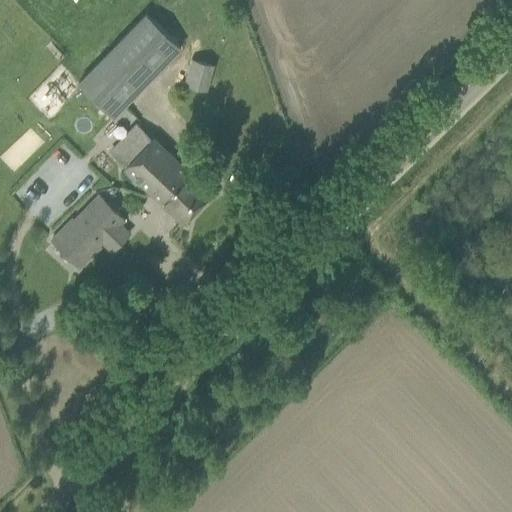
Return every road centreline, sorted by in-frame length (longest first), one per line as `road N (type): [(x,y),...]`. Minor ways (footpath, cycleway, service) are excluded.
road 1 (unclassified): [(41,511),(511,57)]
road 2 (track): [(511,93),(380,222),(372,244),(511,391)]
